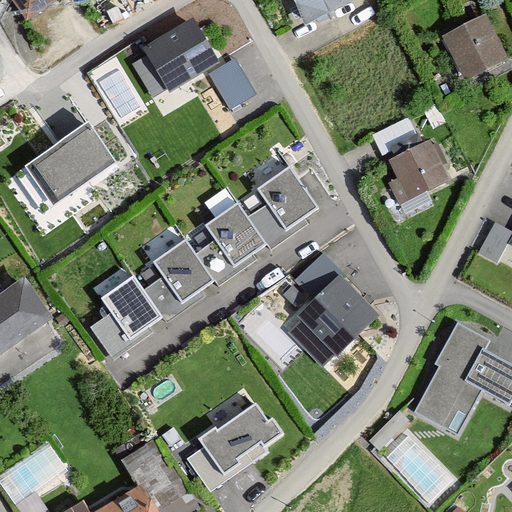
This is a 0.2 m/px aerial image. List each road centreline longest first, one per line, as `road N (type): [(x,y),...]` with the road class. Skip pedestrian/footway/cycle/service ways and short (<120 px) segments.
road 1 (residential): [(419,319),(244,0)]
road 2 (residential): [(264,511),(349,431),(419,319)]
road 3 (residential): [(419,319),(511,138)]
